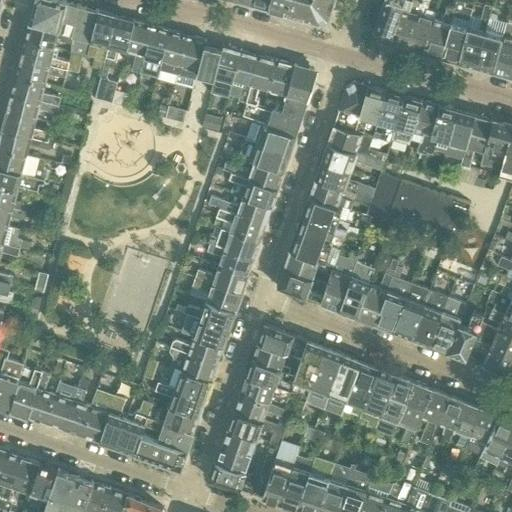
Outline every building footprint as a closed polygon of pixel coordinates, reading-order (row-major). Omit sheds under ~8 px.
[(34,0),(29,20),(59,28),(66,1),(62,0),(34,0)] [(268,0),(267,7),(284,11),(287,0),(268,0)] [(287,0),(284,11),(303,17),(308,0),(287,0)] [(308,0),(303,17),(320,22),(328,18),(333,0),(308,0)] [(379,38),(390,41),(404,0),(384,0),(375,28),(374,28),(379,38)] [(407,0),(404,0),(390,41),(405,45),(419,0),(410,0),(410,1),(407,0)] [(419,0),(405,45),(424,50),(434,18),(436,10),(427,8),(428,0),(419,0)] [(442,55),(458,60),(470,16),(472,8),(464,6),(465,2),(459,0),(457,0),(455,9),(442,55)] [(78,4),(66,1),(59,28),(64,30),(67,20),(76,22),(78,4)] [(458,60),(476,65),(490,13),(492,5),(484,3),(481,18),(470,16),(458,60)] [(71,51),(82,54),(86,55),(90,39),(97,9),(78,4),(76,22),(74,32),(71,51)] [(434,18),(424,50),(442,55),(455,9),(446,6),(442,21),(434,18)] [(90,39),(87,54),(94,56),(92,66),(102,69),(111,32),(116,15),(97,9),(90,39)] [(476,65),(493,70),(506,22),(496,19),(497,15),(490,13),(476,65)] [(133,19),(116,15),(111,32),(102,69),(103,69),(95,97),(113,102),(116,90),(118,81),(110,79),(108,76),(110,66),(114,64),(115,64),(119,46),(126,48),(133,19)] [(133,19),(126,48),(137,51),(132,69),(140,72),(152,24),(133,19)] [(30,21),(25,38),(55,46),(58,35),(61,36),(62,39),(72,43),(71,51),(74,32),(64,30),(59,28),(29,20),(29,21),(30,21)] [(493,70),(511,75),(511,74),(511,23),(506,22),(493,70)] [(140,72),(158,77),(170,29),(152,24),(140,72)] [(158,78),(174,82),(188,34),(170,29),(158,77),(158,78)] [(188,34),(174,82),(193,87),(197,74),(202,75),(205,76),(213,46),(210,45),(204,44),(206,39),(188,34)] [(25,38),(21,54),(68,66),(69,61),(52,56),(55,46),(25,38)] [(229,96),(229,93),(241,49),(223,44),(222,48),(213,46),(205,76),(214,78),(211,91),(229,96)] [(245,101),(245,100),(258,54),(241,49),(229,93),(239,96),(238,99),(245,101)] [(69,61),(68,66),(68,69),(78,72),(82,54),(71,51),(69,61)] [(21,54),(16,74),(46,82),(48,72),(65,77),(68,69),(68,66),(21,54)] [(245,100),(247,101),(257,103),(258,98),(255,97),(258,85),(268,88),(275,59),(258,54),(245,100)] [(264,105),(281,110),(293,64),(275,59),(268,88),(279,91),(276,101),(266,98),(264,105)] [(281,110),(302,115),(318,70),(293,64),(281,110)] [(11,92),(58,105),(60,96),(43,92),(46,82),(16,74),(11,92)] [(346,85),(333,124),(355,131),(367,84),(354,80),(346,85)] [(367,84),(355,131),(363,133),(365,126),(368,117),(377,120),(385,89),(367,84)] [(374,131),(373,136),(391,141),(392,138),(402,94),(385,89),(377,120),(387,122),(384,134),(374,131)] [(116,90),(113,102),(123,104),(126,93),(116,90)] [(11,92),(6,109),(36,117),(39,108),(56,112),(58,105),(11,92)] [(402,94),(392,138),(409,142),(410,139),(413,129),(420,99),(402,94)] [(420,99),(413,129),(410,139),(420,142),(418,151),(425,153),(426,152),(437,104),(420,99)] [(254,118),(253,120),(296,133),(302,115),(281,110),(264,105),(257,103),(247,101),(242,114),(254,118)] [(166,117),(168,106),(160,104),(158,114),(166,117)] [(437,104),(426,152),(431,154),(436,147),(444,150),(455,109),(437,104)] [(166,117),(184,122),(187,110),(169,105),(168,106),(166,117)] [(6,109),(2,127),(48,139),(48,140),(54,142),(55,142),(58,134),(50,132),(34,127),(36,117),(6,109)] [(443,152),(463,157),(474,114),(455,109),(444,150),(443,152)] [(475,147),(484,150),(485,150),(492,119),(474,114),(463,157),(461,167),(457,180),(475,185),(479,170),(469,167),(475,147)] [(203,125),(220,130),(222,119),(206,115),(203,125)] [(484,150),(481,162),(501,167),(502,161),(504,161),(511,131),(511,124),(492,119),(485,150),(484,150)] [(253,120),(247,138),(259,143),(289,153),(296,133),(253,120)] [(363,133),(355,131),(333,124),(327,142),(381,160),(385,161),(387,154),(383,153),(369,148),(373,136),(363,133)] [(0,133),(0,146),(27,154),(30,143),(48,148),(53,146),(54,142),(48,140),(48,139),(2,127),(0,133)] [(499,176),(511,178),(511,131),(504,161),(502,161),(501,167),(499,176)] [(246,138),(240,155),(253,159),(253,160),(283,170),(289,153),(259,143),(247,138),(246,138)] [(321,160),(351,170),(354,160),(382,170),(385,161),(381,160),(327,142),(321,160)] [(0,146),(0,166),(45,178),(47,179),(49,172),(47,169),(43,168),(45,159),(27,154),(0,146)] [(226,161),(223,168),(277,187),(283,170),(253,160),(250,169),(226,161)] [(315,177),(345,188),(351,170),(321,160),(315,177)] [(0,166),(0,184),(18,189),(37,194),(40,184),(43,185),(45,178),(0,166)] [(221,175),(223,169),(217,166),(215,172),(221,175)] [(235,181),(232,191),(272,204),(277,187),(223,168),(223,169),(231,172),(229,179),(235,181)] [(382,170),(376,186),(372,197),(369,206),(368,208),(388,215),(456,238),(469,203),(382,170)] [(309,196),(349,209),(350,209),(354,201),(369,206),(372,197),(365,194),(345,188),(315,177),(309,196)] [(349,177),(345,188),(365,194),(372,197),(376,186),(349,177)] [(0,184),(0,204),(26,211),(28,204),(15,200),(18,189),(0,184)] [(209,203),(217,206),(265,223),(272,204),(232,191),(232,192),(241,195),(238,204),(212,196),(209,203)] [(302,213),(347,229),(350,221),(346,219),(349,209),(309,196),(302,213)] [(0,204),(0,222),(8,225),(11,215),(24,218),(26,211),(0,204)] [(265,223),(217,206),(220,207),(217,215),(225,218),(222,227),(259,239),(265,223)] [(296,231),(341,247),(347,229),(302,213),(296,231)] [(0,222),(0,242),(20,247),(21,248),(29,250),(31,242),(22,240),(22,239),(17,238),(19,228),(8,225),(0,222)] [(210,233),(207,241),(253,257),(259,239),(222,227),(219,237),(210,233)] [(334,264),(336,261),(341,247),(296,231),(290,249),(334,264)] [(360,232),(357,240),(363,242),(366,234),(360,232)] [(193,237),(191,241),(204,246),(203,249),(221,255),(218,264),(247,274),(253,257),(207,241),(193,237)] [(0,242),(0,257),(2,251),(18,255),(20,247),(0,242)] [(316,268),(331,273),(334,264),(290,249),(284,267),(313,277),(316,268)] [(320,302),(338,308),(356,262),(357,260),(360,254),(351,251),(346,265),(336,261),(334,264),(331,273),(320,302)] [(508,269),(505,277),(511,279),(511,261),(508,259),(501,256),(497,265),(508,269)] [(375,322),(398,260),(399,258),(394,257),(390,269),(387,268),(380,287),(368,282),(356,315),(375,322)] [(338,308),(356,315),(368,282),(375,267),(357,260),(356,262),(338,308)] [(375,322),(393,329),(410,282),(398,278),(401,271),(402,267),(401,266),(403,262),(398,260),(375,322)] [(198,269),(195,276),(241,292),(247,275),(247,274),(218,264),(213,263),(212,267),(216,269),(214,274),(198,269)] [(309,288),(313,277),(284,267),(277,285),(315,300),(318,292),(309,288)] [(511,279),(505,277),(489,270),(487,274),(491,276),(489,280),(503,286),(500,293),(511,298),(511,279)] [(0,279),(11,283),(13,275),(0,271),(0,279)] [(189,293),(207,300),(235,310),(241,292),(195,276),(189,293)] [(0,279),(0,300),(11,303),(14,291),(8,290),(10,283),(11,284),(11,283),(0,279)] [(429,289),(425,287),(410,282),(393,329),(410,336),(429,289)] [(410,336),(428,343),(446,296),(429,289),(410,336)] [(496,302),(493,309),(511,316),(511,298),(500,293),(491,290),(488,298),(496,302)] [(428,343),(446,350),(458,323),(466,304),(446,296),(428,343)] [(177,304),(176,308),(183,310),(188,312),(229,327),(235,310),(207,300),(203,310),(188,305),(185,306),(177,304)] [(486,306),(484,314),(490,316),(489,317),(500,322),(497,329),(511,335),(511,316),(493,309),(486,306)] [(446,350),(466,357),(474,338),(477,330),(480,322),(484,314),(473,310),(467,326),(458,323),(446,350)] [(188,312),(181,330),(194,334),(193,335),(223,345),(223,344),(229,327),(188,312)] [(480,322),(477,330),(493,337),(489,345),(511,354),(511,335),(497,329),(480,322)] [(301,356),(306,339),(264,323),(258,341),(301,356)] [(173,340),(171,346),(176,348),(217,362),(223,345),(193,335),(190,343),(176,338),(173,340)] [(474,338),(466,357),(470,359),(472,354),(473,354),(475,349),(486,353),(482,363),(510,374),(511,369),(511,354),(489,345),(474,338)] [(298,398),(306,401),(324,345),(306,339),(301,356),(295,374),(292,384),(290,390),(288,394),(298,398)] [(295,374),(301,356),(258,341),(252,358),(281,368),(283,363),(291,366),(289,372),(295,374)] [(319,390),(327,393),(341,352),(324,345),(306,401),(303,408),(310,411),(319,390)] [(174,355),(170,365),(175,367),(175,366),(181,368),(211,379),(217,362),(176,348),(174,355)] [(328,394),(324,407),(341,414),(342,409),(359,359),(341,352),(327,393),(328,394)] [(7,409),(8,409),(19,380),(21,373),(24,363),(5,357),(1,369),(0,372),(0,407),(6,410),(7,409)] [(144,375),(152,378),(158,361),(150,358),(144,375)] [(246,375),(290,390),(292,384),(277,379),(281,368),(252,358),(246,375)] [(342,409),(358,415),(376,366),(359,359),(342,409)] [(175,367),(169,384),(205,396),(211,379),(181,368),(175,366),(175,367)] [(366,423),(374,426),(394,373),(376,366),(358,415),(360,416),(359,417),(368,420),(366,423)] [(8,409),(27,415),(42,370),(35,367),(30,383),(19,380),(8,409)] [(27,415),(45,421),(54,392),(45,389),(50,373),(42,370),(27,415)] [(394,373),(374,426),(376,427),(375,428),(392,435),(398,420),(412,379),(394,373)] [(287,399),(288,394),(290,390),(246,375),(240,393),(269,403),(272,393),(287,399)] [(63,428),(81,434),(91,405),(82,402),(89,381),(80,378),(77,387),(63,428)] [(409,445),(420,416),(430,387),(412,379),(398,420),(408,424),(402,442),(409,445)] [(54,392),(45,421),(63,428),(77,387),(59,380),(55,392),(54,392)] [(172,395),(170,403),(199,413),(205,396),(169,384),(158,380),(155,389),(172,395)] [(429,444),(437,422),(447,393),(430,387),(420,416),(428,419),(420,440),(429,444)] [(91,405),(81,434),(99,440),(115,394),(97,388),(91,405)] [(240,393),(234,409),(263,419),(266,410),(281,416),(282,414),(289,417),(295,419),(297,413),(284,408),(269,403),(240,393)] [(449,441),(453,429),(463,399),(447,393),(437,422),(445,425),(440,438),(449,441)] [(99,440),(116,446),(126,417),(123,416),(123,414),(122,409),(126,398),(115,394),(99,440)] [(126,417),(116,446),(135,453),(142,432),(145,423),(148,416),(152,406),(153,403),(143,399),(142,403),(140,408),(132,414),(128,413),(126,417)] [(457,444),(464,447),(479,405),(463,399),(453,429),(462,432),(457,444)] [(170,403),(164,421),(193,431),(199,413),(170,403)] [(464,447),(480,453),(497,412),(479,405),(464,447)] [(257,437),(263,419),(234,409),(228,427),(257,437)] [(492,452),(501,457),(511,433),(511,419),(497,412),(480,453),(478,460),(486,464),(492,452)] [(282,414),(281,416),(278,424),(285,427),(289,417),(282,414)] [(148,416),(145,423),(160,429),(158,438),(187,448),(193,431),(164,421),(148,416)] [(285,427),(278,424),(274,437),(281,440),(281,439),(285,427)] [(305,436),(321,442),(325,432),(308,426),(305,436)] [(251,454),(257,437),(228,427),(222,444),(251,454)] [(142,432),(135,453),(177,468),(177,467),(181,466),(187,448),(158,438),(142,432)] [(511,433),(501,457),(494,472),(501,476),(509,461),(511,462),(511,433)] [(262,496),(278,501),(296,454),(298,450),(300,445),(281,439),(281,440),(280,444),(278,450),(274,461),(270,472),(268,478),(268,479),(262,495),(262,496)] [(245,471),(251,454),(222,444),(216,460),(245,471)] [(271,447),(267,459),(274,461),(278,450),(271,447)] [(0,493),(0,497),(6,499),(21,456),(3,450),(0,459),(0,480),(4,482),(0,494),(0,493)] [(399,451),(397,458),(402,460),(405,453),(399,451)] [(314,460),(296,454),(278,501),(295,507),(310,471),(314,460)] [(21,456),(6,499),(25,506),(26,503),(16,499),(20,488),(30,491),(38,462),(21,456)] [(315,456),(314,460),(310,471),(295,507),(312,511),(313,511),(334,462),(315,456)] [(274,461),(267,459),(263,469),(270,472),(274,461)] [(242,480),(245,471),(216,460),(210,479),(239,489),(239,487),(253,492),(262,495),(268,479),(268,478),(258,475),(255,485),(242,480)] [(444,460),(440,471),(447,474),(451,463),(444,460)] [(26,503),(25,506),(42,511),(58,468),(38,462),(30,491),(26,503)] [(343,465),(334,462),(313,511),(335,511),(354,469),(343,465)] [(0,511),(80,511),(81,510),(92,480),(58,468),(42,511),(25,506),(6,499),(0,497),(0,511)] [(364,471),(354,469),(335,511),(357,511),(373,476),(373,475),(364,471)] [(380,478),(373,476),(357,511),(379,511),(392,485),(393,483),(380,478)] [(92,480),(81,510),(87,511),(100,511),(109,486),(92,480)] [(500,485),(490,480),(486,489),(497,494),(500,485)] [(401,485),(393,483),(392,485),(379,511),(400,511),(414,484),(403,481),(401,485)] [(432,492),(414,484),(400,511),(422,511),(428,501),(432,492)] [(109,486),(100,511),(119,511),(127,493),(109,486)] [(428,501),(422,511),(445,511),(451,500),(432,492),(428,501)] [(127,493),(119,511),(137,511),(143,499),(127,493)] [(163,507),(143,499),(137,511),(164,511),(165,511),(163,507)] [(468,511),(470,506),(451,500),(445,511),(468,511)]
